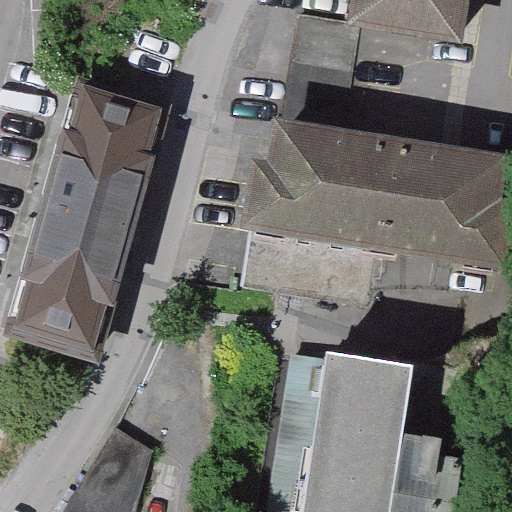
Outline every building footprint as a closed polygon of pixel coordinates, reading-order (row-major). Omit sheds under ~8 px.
[(474,0),(368,0),(364,28),(468,46),(474,0)] [(347,135),(364,28),(308,19),(290,125),(347,135)] [(103,359),(172,117),(95,95),(27,338),(103,359)] [(511,202),(511,172),(287,139),(281,180),(264,177),(255,239),(379,259),(501,277),(511,202)] [(379,259),(255,239),(246,293),(370,312),(379,259)] [(423,375),(341,360),(314,511),(453,511),(465,450),(411,441),(423,375)] [(147,511),(162,458),(122,433),(72,511),(147,511)]
